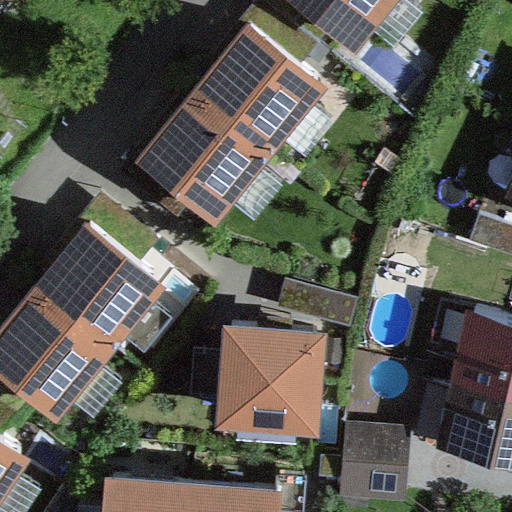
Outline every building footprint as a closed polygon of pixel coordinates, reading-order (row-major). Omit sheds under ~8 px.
[(252,0),(244,9),(253,16),(301,56),(318,36),(273,0),(252,0)] [(273,0),(318,36),(336,14),(318,0),(273,0)] [(318,0),(336,14),(353,28),(375,0),(318,0)] [(253,16),(244,9),(202,61),(210,68),(253,16)] [(301,56),(253,16),(210,68),(199,82),(266,136),(319,71),(301,56)] [(266,136),(199,82),(187,96),(147,146),(196,187),(213,201),(266,136)] [(179,90),(139,140),(147,146),(187,96),(179,90)] [(196,187),(147,146),(139,140),(121,161),(178,208),(196,187)] [(84,207),(92,214),(141,253),(159,231),(102,185),(84,207)] [(84,207),(43,257),(51,264),(92,214),(84,207)] [(511,218),(479,207),(470,235),(511,248),(511,218)] [(141,253),(92,214),(51,264),(39,278),(106,333),(159,268),(141,253)] [(455,264),(447,297),(476,304),(477,301),(503,307),(510,278),(455,264)] [(358,291),(287,271),(280,299),(350,318),(358,291)] [(106,333),(39,278),(26,295),(0,326),(0,354),(34,383),(53,398),(106,333)] [(18,288),(0,310),(0,326),(26,295),(18,288)] [(511,379),(511,309),(503,307),(477,301),(476,304),(462,368),(511,379)] [(317,325),(232,318),(225,404),(310,411),(317,325)] [(34,383),(0,354),(0,391),(18,405),(34,383)] [(511,450),(511,379),(462,368),(459,381),(431,374),(419,429),(511,450)] [(0,425),(2,426),(18,405),(0,391),(0,425)] [(408,426),(345,422),(344,450),(343,469),(342,483),(405,486),(408,426)] [(2,426),(0,425),(0,475),(23,441),(2,426)] [(343,469),(344,450),(324,450),(323,468),(343,469)] [(190,511),(193,476),(109,471),(106,511),(190,511)] [(277,481),(193,476),(190,511),(275,511),(276,507),(277,481)]
